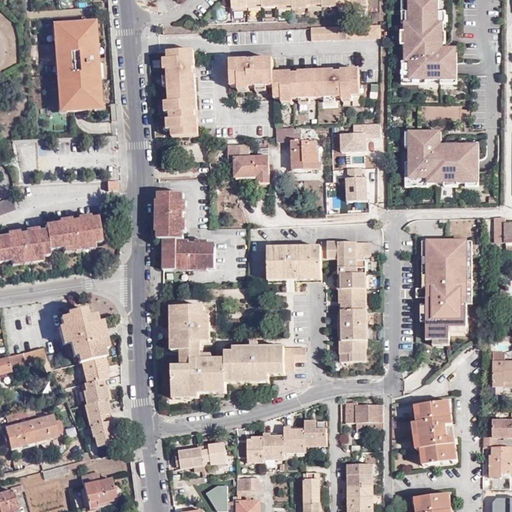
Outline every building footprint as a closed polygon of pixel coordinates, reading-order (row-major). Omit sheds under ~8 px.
[(308,8),(308,5),(307,0),(292,0),(292,5),(293,8),(308,8)] [(409,63),(409,82),(457,82),(457,67),(456,49),(443,50),(443,23),(439,23),(438,0),(407,0),(408,23),(403,23),(404,63),(409,63)] [(98,23),(54,26),(61,115),(104,112),(98,23)] [(381,38),(381,24),(312,27),(312,40),(381,38)] [(169,52),(169,58),(170,69),(168,69),(168,76),(169,87),(170,101),(171,112),(172,118),(173,118),(174,129),(174,137),(200,135),(195,50),(169,52)] [(343,96),(354,96),(361,96),(360,70),(275,73),(274,59),(232,61),(232,87),(239,86),(250,86),(250,87),(257,87),(268,87),(275,86),(275,99),(283,98),(293,98),(293,99),(300,99),(311,99),(325,98),(336,98),(343,98),(343,96)] [(280,139),(280,142),(292,142),(293,171),(321,170),(320,146),(318,146),(317,144),(309,144),(309,143),(301,143),(301,129),(280,128),(280,139)] [(441,132),(407,133),(408,181),(427,181),(428,185),(479,184),(478,164),(478,147),(441,147),(441,132)] [(240,145),(229,146),(229,159),(234,159),(235,178),(259,178),(259,185),(269,185),(269,157),(250,158),(250,146),(244,146),(244,143),(240,143),(240,145)] [(118,191),(118,182),(107,182),(108,192),(118,191)] [(183,194),(159,194),(158,201),(158,213),(156,213),(156,220),(158,220),(158,232),(158,240),(164,240),(177,240),(183,240),(183,233),(183,221),(186,221),(186,214),(183,214),(183,201),(183,194)] [(12,197),(0,201),(0,215),(16,210),(12,197)] [(44,226),(45,230),(48,252),(62,249),(93,245),(101,244),(97,218),(90,219),(59,223),(44,226)] [(511,243),(511,224),(506,225),(505,220),(497,220),(497,230),(499,230),(498,243),(506,243),(511,243)] [(0,263),(11,262),(42,257),(49,256),(48,252),(45,230),(37,231),(7,236),(0,237),(0,263)] [(177,240),(164,240),(164,271),(177,271),(177,268),(188,268),(188,271),(196,271),(196,269),(208,269),(215,268),(216,245),(208,245),(208,242),(196,242),(196,244),(177,244),(177,240)] [(371,242),(322,243),(322,248),(322,258),(340,258),(339,275),(338,275),(338,290),(340,290),(366,290),(367,290),(367,260),(364,260),(364,256),(371,256),(371,242)] [(427,322),(427,341),(434,341),(451,341),(451,333),(451,328),(468,328),(468,304),(468,242),(428,242),(428,289),(428,298),(428,306),(427,322)] [(93,245),(62,249),(63,254),(94,250),(93,245)] [(322,258),(322,248),(268,248),(269,282),(322,281),(322,274),(322,258)] [(42,257),(11,262),(12,267),(42,263),(42,257)] [(418,298),(428,298),(428,289),(424,289),(418,289),(418,298)] [(366,311),(366,290),(340,290),(340,311),(366,311)] [(191,343),(201,343),(210,343),(210,316),(205,316),(205,307),(172,308),(172,352),(182,352),(191,352),(191,343)] [(103,359),(105,358),(103,350),(99,330),(103,329),(101,323),(97,323),(95,316),(86,317),(85,309),(67,313),(68,317),(60,318),(62,327),(58,328),(62,345),(69,344),(72,358),(77,357),(78,365),(82,364),(103,359)] [(339,311),(339,326),(368,326),(368,310),(366,311),(340,311),(339,311)] [(339,326),(339,342),(340,342),(366,342),(368,342),(368,326),(339,326)] [(99,330),(103,350),(107,350),(103,329),(99,330)] [(366,342),(340,342),(341,362),(366,362),(366,342)] [(226,384),(225,360),(213,360),(213,356),(201,356),(201,343),(191,343),(191,352),(182,352),(182,368),(173,369),(173,394),(199,394),(209,394),(209,389),(227,389),(227,384),(226,384)] [(259,343),(252,343),(251,349),(234,349),(233,354),(226,354),(225,360),(226,384),(227,384),(262,383),(262,378),(270,379),(270,376),(285,375),(285,372),(285,371),(285,361),(285,348),(259,348),(259,343)] [(289,348),(285,348),(285,361),(295,362),(307,361),(307,348),(289,348)] [(42,349),(10,357),(7,358),(9,367),(41,359),(46,358),(42,349)] [(493,387),(505,387),(505,383),(511,382),(511,362),(505,363),(505,353),(493,353),(493,387)] [(9,367),(7,358),(0,359),(0,376),(10,373),(9,367)] [(52,371),(46,358),(41,359),(47,376),(53,374),(52,371)] [(107,379),(103,359),(82,364),(86,384),(103,380),(107,379)] [(285,371),(285,372),(295,372),(295,367),(295,362),(285,361),(285,371)] [(108,400),(103,380),(86,384),(81,385),(86,406),(106,400),(108,400)] [(111,421),(106,400),(86,406),(84,406),(89,427),(90,427),(109,422),(111,421)] [(347,423),(357,423),(383,424),(383,406),(358,406),(358,403),(346,404),(347,423)] [(450,403),(420,407),(422,416),(418,416),(419,424),(422,449),(426,449),(429,466),(458,462),(456,445),(452,446),(451,440),(453,439),(451,426),(449,426),(449,421),(453,420),(450,403)] [(28,423),(34,444),(58,437),(57,430),(61,429),(59,421),(54,423),(53,416),(36,420),(33,410),(26,412),(27,417),(28,423)] [(26,412),(6,418),(7,423),(27,417),(26,412)] [(114,443),(109,422),(90,427),(93,439),(94,439),(96,447),(114,443)] [(327,422),(306,422),(306,428),(306,447),(327,447),(327,422)] [(11,451),(34,444),(28,423),(5,428),(11,451)] [(383,424),(357,423),(357,432),(383,431),(383,424)] [(506,438),(511,438),(511,427),(493,428),(493,438),(483,438),(483,449),(493,449),(496,449),(496,439),(506,439),(506,438)] [(285,428),(285,435),(285,453),(306,453),(306,447),(306,428),(285,428)] [(265,439),(264,460),(285,460),(285,453),(285,435),(265,435),(265,439)] [(245,464),(265,463),(264,460),(265,439),(249,439),(249,442),(238,442),(238,458),(245,458),(245,464)] [(225,444),(180,451),(181,458),(177,459),(178,468),(182,468),(182,470),(195,469),(196,473),(205,472),(205,467),(228,464),(225,444)] [(490,478),(502,478),(502,474),(511,475),(511,469),(511,449),(496,449),(493,449),(492,457),(490,457),(490,478)] [(348,487),(373,487),(372,465),(348,466),(348,487)] [(319,473),(307,474),(305,474),(305,504),(320,504),(319,473)] [(95,483),(93,474),(81,477),(89,510),(97,508),(97,505),(115,501),(110,480),(100,482),(95,483)] [(238,479),(238,494),(241,495),(243,495),(243,491),(258,491),(258,480),(238,479)] [(373,508),(373,487),(348,487),(348,508),(373,508)] [(0,511),(18,511),(13,491),(0,494),(0,511)] [(451,511),(450,495),(420,499),(421,508),(417,509),(417,511),(451,511)] [(227,511),(237,511),(238,502),(228,502),(227,511)] [(264,511),(265,502),(241,502),(238,502),(237,511),(264,511)]
